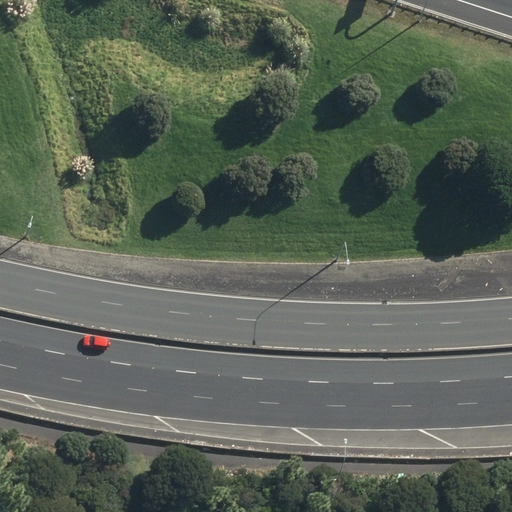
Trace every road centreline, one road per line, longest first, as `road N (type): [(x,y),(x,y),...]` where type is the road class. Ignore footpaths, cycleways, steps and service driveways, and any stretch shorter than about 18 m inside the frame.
road 1 (primary): [(511,392),(292,391),(0,348)]
road 2 (primary): [(0,280),(215,316),(511,317)]
